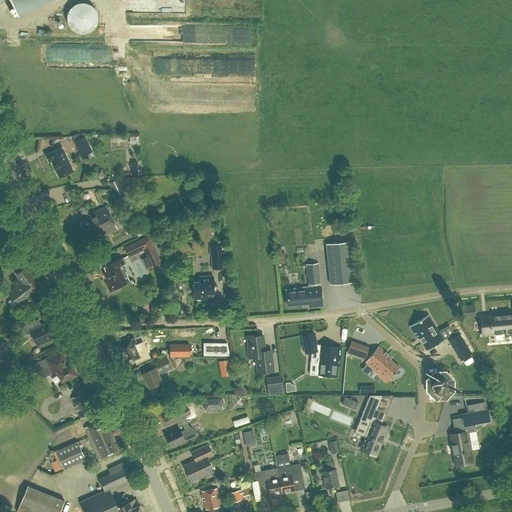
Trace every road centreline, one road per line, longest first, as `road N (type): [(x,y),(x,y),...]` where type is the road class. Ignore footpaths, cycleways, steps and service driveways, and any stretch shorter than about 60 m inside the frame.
road 1 (residential): [(87,331),(359,307)]
road 2 (residential): [(395,511),(421,426),(421,375),(359,307)]
road 3 (tertiary): [(87,331),(0,143)]
road 4 (tertiary): [(167,511),(87,331)]
road 5 (residential): [(359,307),(511,288)]
